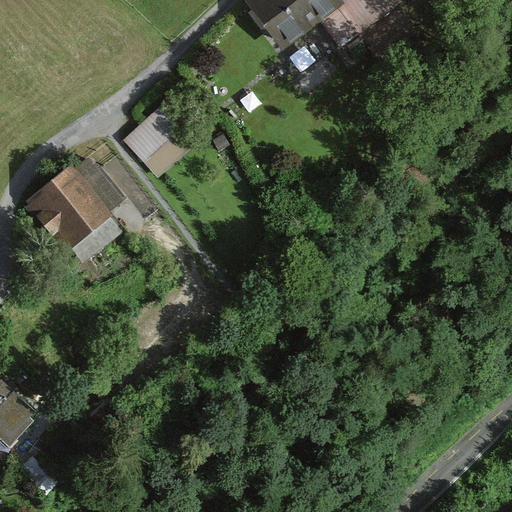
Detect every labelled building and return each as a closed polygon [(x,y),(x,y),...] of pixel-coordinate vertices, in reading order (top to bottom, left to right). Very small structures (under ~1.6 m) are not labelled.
[(251,0),(245,5),(282,55),(320,28),(337,52),(358,37),(377,63),(416,34),(398,9),(405,4),(402,0),(251,0)] [(166,111),(125,143),(154,179),(195,147),(166,111)] [(99,174),(88,160),(79,168),(112,208),(127,196),(106,168),(99,174)] [(71,170),(22,204),(59,256),(68,249),(79,264),(119,236),(71,170)] [(0,374),(0,426),(15,440),(39,413),(35,410),(41,404),(6,373),(3,377),(0,374)]
